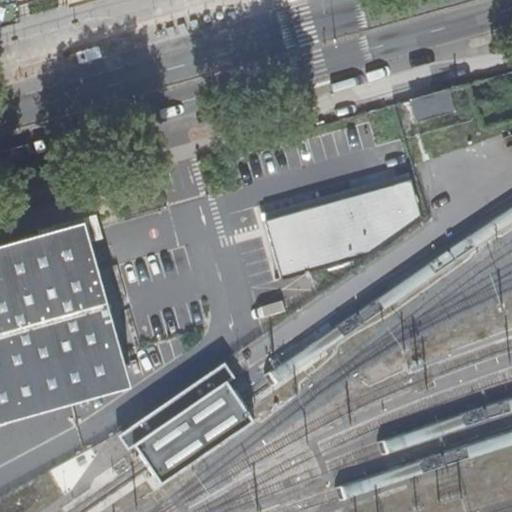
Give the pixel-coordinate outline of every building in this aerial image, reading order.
[(87,0),(0,0),(0,24),(22,19),(21,3),(20,0),(70,0),(71,5),(87,0)] [(98,47),(76,53),(79,64),(101,58),(98,47)] [(446,90),(409,100),(416,122),(453,113),(446,90)] [(422,218),(411,178),(266,222),(283,276),(374,252),(422,218)] [(0,417),(132,380),(88,217),(0,241),(0,417)] [(225,358),(116,432),(128,448),(135,444),(148,463),(161,483),(256,418),(243,398),(229,378),(236,373),(225,358)]
